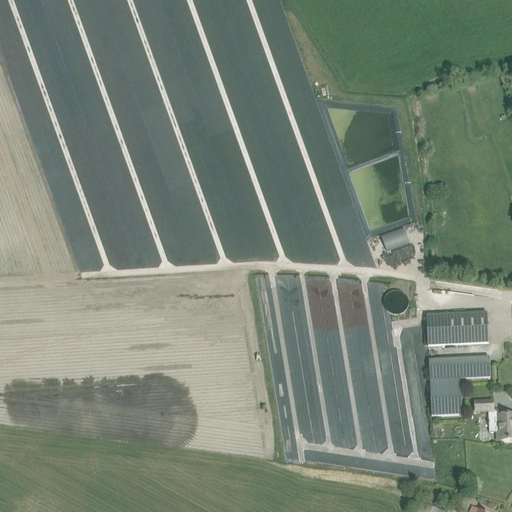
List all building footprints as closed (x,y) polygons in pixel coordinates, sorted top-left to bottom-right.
[(430,347),(479,344),(489,344),(487,313),(429,316),(430,347)] [(433,417),(452,416),(462,416),(460,379),(490,378),(489,358),(430,361),(433,417)] [(476,412),(493,411),(493,402),(475,402),(476,412)] [(511,415),(499,416),(500,441),(498,441),(498,442),(511,440),(511,415)] [(443,511),(419,503),(415,511),(443,511)]
